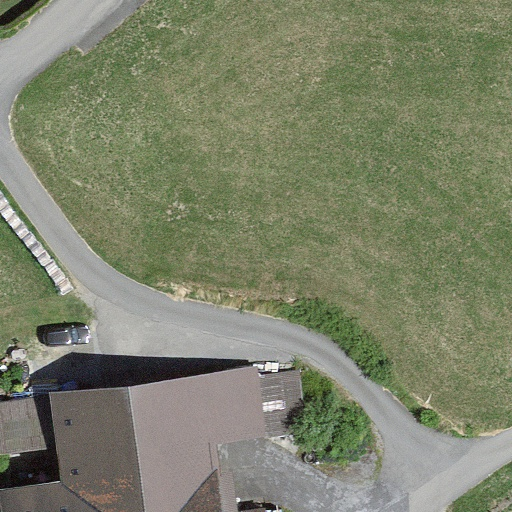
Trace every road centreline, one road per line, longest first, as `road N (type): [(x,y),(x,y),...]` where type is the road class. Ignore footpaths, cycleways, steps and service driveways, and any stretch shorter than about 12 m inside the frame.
road 1 (residential): [(449,501),(394,429),(306,347),(144,323),(90,280),(0,163)]
road 2 (residential): [(0,81),(96,0)]
